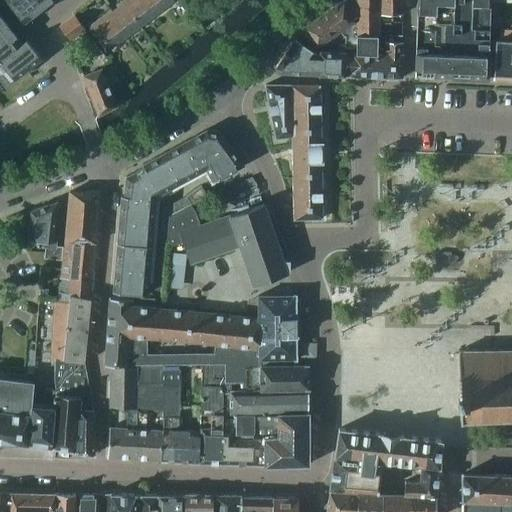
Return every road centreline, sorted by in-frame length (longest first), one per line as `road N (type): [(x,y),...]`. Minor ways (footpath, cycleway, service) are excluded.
road 1 (residential): [(511,123),(365,118),(367,238),(312,240),(296,249)]
road 2 (residential): [(103,162),(110,189),(94,368),(99,469)]
road 3 (residential): [(296,249),(331,352),(314,478)]
road 4 (residential): [(314,478),(99,469)]
road 5 (residential): [(219,102),(263,164),(296,249)]
road 6 (unclassified): [(219,102),(251,76),(292,20),(321,0)]
road 7 (residential): [(103,162),(219,102)]
